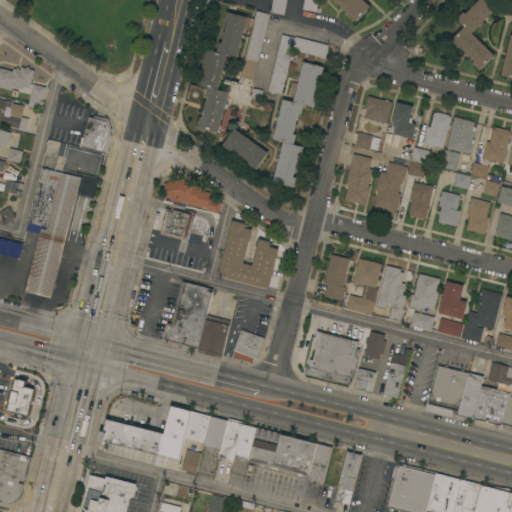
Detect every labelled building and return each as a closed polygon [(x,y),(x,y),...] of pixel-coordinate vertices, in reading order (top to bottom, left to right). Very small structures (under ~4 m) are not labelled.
[(286,0),(283,15),(270,12),(272,0),(286,0)] [(303,0),(318,0),(316,12),(302,9),(303,0)] [(333,0),(363,0),(370,7),(355,21),(333,0)] [(494,55),(479,70),(472,63),(474,61),(468,56),(467,57),(463,53),(465,52),(459,46),(457,48),(450,41),(464,27),(456,19),(463,11),(465,13),(478,0),(496,0),(500,4),(472,33),(494,55)] [(200,117),(201,118),(206,97),(205,97),(207,87),(198,85),(206,49),(217,52),(219,42),(222,43),(223,35),(221,35),(223,29),(225,30),(227,22),(224,21),(227,11),(247,17),(237,57),(227,54),(218,90),(228,92),(218,132),(197,127),(200,117)] [(253,80),(252,80),(250,85),(238,82),(256,11),(270,14),(253,80)] [(282,34),(295,38),(295,36),(328,45),(325,58),(292,50),(281,93),(268,90),(282,34)] [(511,35),(511,77),(501,75),(511,35)] [(283,99),(293,101),(303,61),(324,66),(314,107),(304,104),(301,114),(298,113),(297,121),(299,121),(297,127),(295,126),(293,134),(296,135),(294,144),(304,147),(302,157),(298,156),(296,164),(299,164),(297,172),(295,171),(292,180),(296,181),(294,187),(273,182),(283,141),(273,139),(283,99)] [(0,67),(13,71),(13,68),(16,69),(17,67),(19,68),(19,69),(21,70),(21,67),(26,68),(27,66),(29,67),(29,69),(34,70),(29,88),(18,85),(17,88),(12,87),(11,90),(0,87),(0,67)] [(28,102),(33,84),(45,87),(41,105),(28,102)] [(385,100),(388,100),(388,101),(392,102),(387,123),(365,118),(367,109),(364,109),(368,96),(385,100)] [(19,128),(4,124),(3,125),(0,124),(0,99),(12,102),(11,107),(11,108),(13,103),(24,106),(22,117),(29,118),(26,130),(19,128)] [(413,106),(410,118),(412,118),(412,121),(412,123),(416,124),(413,139),(393,134),(395,127),(392,126),(393,124),(392,124),(393,121),(392,121),(397,102),(413,106)] [(449,125),(450,125),(449,128),(448,128),(443,148),(433,145),(433,147),(430,146),(430,145),(423,143),(431,110),(449,115),(449,116),(451,117),(449,125)] [(107,153),(79,146),(81,137),(84,138),(89,117),(93,118),(94,115),(104,118),(104,116),(107,117),(106,118),(108,119),(111,129),(111,136),(107,153)] [(474,122),(473,126),(475,127),(472,139),(475,140),(471,154),(451,149),(450,150),(447,149),(448,148),(446,148),(454,117),(474,122)] [(508,140),(509,140),(508,143),(507,143),(502,163),(493,161),(492,162),(489,161),(489,160),(482,158),(487,141),(490,142),(493,128),(495,128),(496,127),(508,130),(508,131),(510,132),(508,140)] [(268,152),(257,168),(256,167),(254,169),(246,164),(248,161),(228,147),(228,148),(227,147),(226,149),(223,147),(225,145),(223,144),(234,128),(268,152)] [(0,129),(3,130),(12,133),(9,144),(1,143),(0,147),(0,129)] [(370,149),(370,150),(355,146),(358,132),(373,136),(380,138),(377,150),(370,149)] [(430,151),(426,164),(410,160),(414,147),(430,151)] [(23,151),(20,162),(7,159),(10,148),(23,151)] [(455,171),(443,167),(446,156),(443,155),(445,149),(460,153),(455,171)] [(369,168),(372,169),(368,185),(371,186),(366,205),(358,203),(358,204),(355,203),(355,202),(354,202),(352,202),(349,202),(347,200),(344,200),(348,183),(346,183),(353,153),(372,158),(369,168)] [(407,174),(411,160),(426,165),(423,178),(407,174)] [(381,171),(386,173),(389,162),(407,167),(404,180),(401,180),(398,193),(400,194),(396,213),(374,207),(378,191),(376,190),(381,171)] [(470,175),(473,162),(489,166),(486,179),(470,175)] [(51,298),(25,291),(41,228),(46,230),(46,227),(27,222),(41,167),(81,178),(51,298)] [(6,179),(7,179),(9,172),(21,175),(19,182),(24,184),(21,195),(3,191),(6,179)] [(453,186),(457,172),(470,176),(466,189),(453,186)] [(192,186),(193,183),(201,185),(200,187),(203,188),(202,190),(211,193),(210,198),(222,201),(219,213),(206,210),(207,208),(202,207),(202,208),(187,204),(188,203),(180,201),(180,203),(170,200),(170,198),(166,198),(163,183),(167,182),(184,178),(184,184),(192,186)] [(483,193),(486,180),(500,183),(496,197),(483,193)] [(428,207),(429,207),(428,210),(427,210),(426,215),(427,215),(426,217),(425,217),(425,218),(423,218),(422,220),(419,219),(419,218),(414,217),(414,218),(410,217),(410,214),(408,214),(412,199),(409,199),(414,182),(421,184),(421,182),(424,183),(423,184),(433,187),(428,207)] [(511,205),(497,202),(501,186),(511,188),(511,205)] [(460,195),(456,210),(459,211),(455,226),(444,223),(444,224),(439,223),(439,222),(437,221),(439,214),(438,214),(439,211),(440,211),(441,207),(438,206),(440,199),(439,199),(439,196),(441,196),(442,191),(460,195)] [(490,202),(486,216),(489,217),(485,234),(466,229),(468,221),(467,221),(468,217),(469,218),(469,215),(466,214),(468,206),(469,203),(471,197),(490,202)] [(166,208),(171,210),(172,206),(173,203),(186,206),(185,210),(193,212),(193,215),(196,216),(196,218),(194,218),(191,230),(189,230),(188,233),(187,233),(185,240),(159,233),(166,208)] [(0,215),(0,211),(8,206),(15,217),(5,224),(1,222),(0,221),(0,220),(2,218),(0,215)] [(500,213),(511,216),(511,240),(506,238),(506,239),(500,238),(500,237),(497,236),(498,232),(495,231),(500,213)] [(269,288),(222,277),(224,272),(219,271),(232,220),(245,223),(245,225),(248,225),(247,228),(252,229),(243,263),(252,265),(259,238),(270,241),(270,243),(272,244),(271,247),(278,249),(269,288)] [(0,237),(22,243),(19,258),(0,253),(0,237)] [(344,278),(347,278),(346,282),(344,281),(342,286),(344,287),(341,300),(331,298),(331,299),(328,298),(328,297),(324,296),(326,290),(316,288),(318,281),(324,283),(331,254),(349,259),(344,278)] [(376,288),(377,288),(374,301),(375,301),(371,314),(346,308),(346,307),(342,306),(343,299),(348,300),(349,294),(361,297),(364,286),(358,284),(357,285),(355,285),(355,284),(353,283),(358,264),(353,263),(354,258),(359,259),(359,258),(382,264),(376,288)] [(386,265),(401,269),(400,271),(404,272),(401,283),(405,284),(402,295),(406,296),(403,309),(401,321),(389,318),(392,306),(391,306),(391,304),(390,304),(390,305),(387,304),(386,308),(376,305),(386,265)] [(426,307),(425,308),(421,307),(421,309),(409,306),(410,302),(409,302),(411,294),(414,294),(416,285),(415,285),(418,276),(419,273),(440,278),(437,290),(439,291),(434,309),(426,307)] [(198,349),(161,339),(165,324),(166,324),(166,322),(172,324),(173,320),(172,320),(175,309),(178,300),(177,300),(179,293),(180,291),(179,291),(181,284),(182,281),(213,289),(206,315),(198,349)] [(438,312),(439,307),(438,307),(441,298),(442,298),(446,281),(464,285),(460,300),(467,302),(463,319),(438,312)] [(477,324),(476,326),(483,328),(480,343),(461,338),(464,323),(466,324),(469,311),(477,313),(478,307),(479,302),(480,295),(480,292),(481,292),(482,289),(502,294),(493,328),(477,324)] [(511,297),(511,330),(505,328),(506,323),(504,322),(506,316),(504,316),(504,314),(502,313),(507,296),(511,297)] [(410,325),(413,312),(434,317),(431,330),(410,325)] [(198,349),(206,315),(230,321),(222,355),(221,358),(197,352),(198,349)] [(437,331),(438,326),(437,325),(437,321),(439,322),(440,317),(463,323),(460,337),(437,331)] [(234,354),(235,351),(233,350),(241,329),(263,337),(255,362),(234,354)] [(358,341),(357,344),(358,344),(358,346),(357,346),(356,348),(359,349),(359,352),(359,354),(358,354),(357,359),(357,361),(356,361),(355,366),(356,366),(355,368),(354,371),(351,370),(350,373),(351,373),(350,376),(350,375),(348,384),(306,374),(310,359),(313,359),(316,346),(313,346),(315,340),(318,340),(318,339),(315,338),(317,331),(358,341)] [(364,355),(362,354),(363,350),(365,351),(370,331),(385,335),(383,340),(386,341),(383,354),(380,353),(379,359),(364,355)] [(511,349),(495,345),(498,333),(511,336),(511,349)] [(392,353),(403,355),(405,348),(411,350),(398,399),(382,395),(392,353)] [(491,362),(511,367),(511,382),(511,386),(486,380),(491,362)] [(457,412),(451,410),(450,414),(425,408),(429,392),(431,393),(438,365),(467,373),(457,412)] [(36,429),(5,421),(17,374),(15,373),(17,366),(37,370),(36,374),(45,376),(44,381),(48,382),(41,411),(46,411),(43,420),(39,417),(36,429)] [(358,368),(375,372),(371,392),(354,388),(358,368)] [(468,372),(483,376),(481,385),(472,419),(456,415),(457,412),(467,373),(468,372)] [(510,393),(510,395),(503,426),(502,427),(472,419),(481,385),(510,393)] [(511,395),(511,430),(511,431),(503,426),(510,395),(511,395)] [(179,460),(104,441),(104,442),(103,443),(101,444),(99,443),(99,441),(101,431),(104,432),(107,419),(164,434),(171,406),(191,411),(185,438),(179,460)] [(185,438),(191,411),(211,416),(204,443),(185,438)] [(211,416),(228,420),(220,450),(207,447),(207,448),(205,447),(206,446),(203,446),(204,443),(211,416)] [(232,462),(218,458),(220,450),(228,420),(228,418),(242,421),(241,424),(234,454),(232,462)] [(257,428),(250,458),(246,457),(245,461),(237,459),(238,455),(234,454),(241,424),(257,428)] [(258,427),(281,433),(281,434),(317,443),(309,475),(302,474),(301,476),(297,475),(298,473),(249,460),(250,458),(257,428),(258,427)] [(317,443),(332,447),(323,483),(308,479),(309,475),(317,443)] [(0,502),(0,448),(32,457),(23,489),(21,493),(17,498),(11,502),(4,503),(0,502)] [(201,452),(196,473),(181,470),(186,449),(201,452)] [(349,505),(334,501),(347,450),(348,451),(360,454),(362,454),(349,505)] [(425,511),(408,511),(387,507),(395,477),(391,477),(393,468),(396,464),(403,464),(436,472),(436,473),(426,510),(425,511)] [(481,484),(474,511),(434,511),(426,510),(436,473),(481,484)] [(136,484),(133,497),(130,497),(126,511),(85,511),(86,510),(82,509),(83,504),(90,474),(106,478),(106,476),(136,484)] [(511,489),(511,511),(474,511),(481,484),(511,489)] [(207,511),(212,494),(224,497),(220,511),(207,511)] [(159,511),(162,502),(181,506),(179,511),(159,511)]
